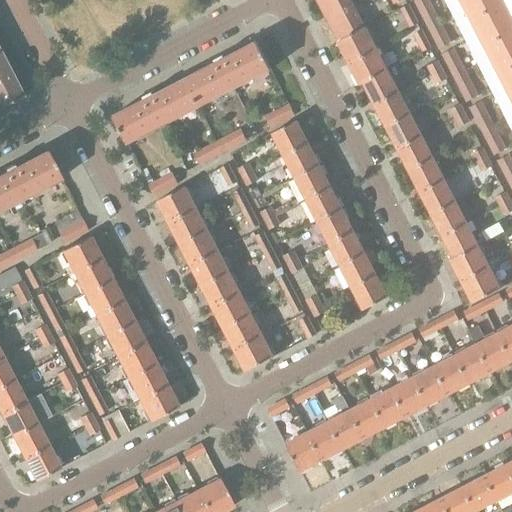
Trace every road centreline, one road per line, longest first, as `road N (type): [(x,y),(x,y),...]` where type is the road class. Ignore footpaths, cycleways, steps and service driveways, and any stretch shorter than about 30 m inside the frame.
road 1 (residential): [(225,406),(418,307),(429,293),(274,1)]
road 2 (residential): [(225,406),(68,103)]
road 3 (residential): [(0,483),(19,508),(38,506),(225,406)]
road 4 (residential): [(68,103),(274,1)]
road 5 (residential): [(332,511),(511,418)]
